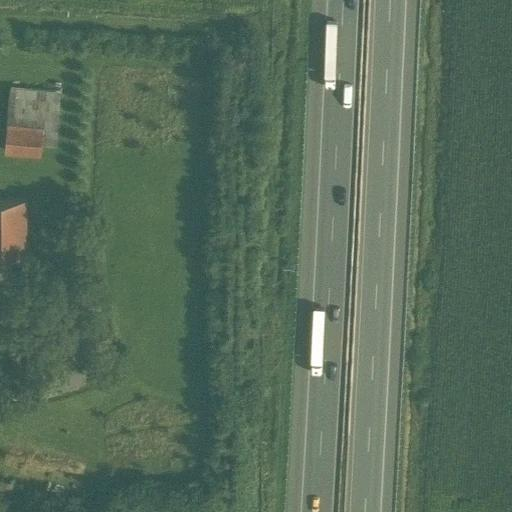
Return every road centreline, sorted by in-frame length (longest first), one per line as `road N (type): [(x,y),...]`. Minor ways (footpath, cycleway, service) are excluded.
road 1 (motorway): [(362,511),(389,0)]
road 2 (motorway): [(340,0),(314,511)]
